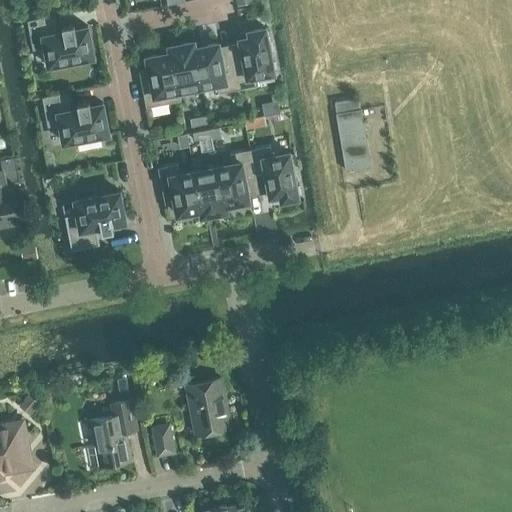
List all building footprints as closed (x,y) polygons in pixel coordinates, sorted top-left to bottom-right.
[(55,13),(28,19),(33,48),(46,46),(49,64),(94,55),(88,25),(76,27),(75,22),(63,24),(64,30),(59,31),(55,13)] [(241,41),(230,43),(239,88),(259,84),(257,75),(275,71),(266,26),(249,29),(250,35),(240,37),(241,41)] [(196,46),(195,40),(179,43),(181,49),(172,50),(180,90),(203,85),(196,46)] [(219,41),(196,46),(203,85),(217,82),(219,92),(239,88),(230,43),(220,45),(219,41)] [(172,50),(147,55),(149,67),(139,69),(147,106),(182,99),(180,90),(172,50)] [(43,95),(48,125),(61,123),(64,141),(109,132),(103,102),(90,104),(90,98),(78,101),(79,106),(74,107),(70,90),(43,95)] [(360,98),(335,102),(347,170),(371,166),(360,98)] [(208,114),(191,117),(192,125),(210,122),(208,114)] [(219,126),(211,128),(213,136),(213,138),(221,136),(219,126)] [(211,128),(193,131),(195,139),(213,136),(211,128)] [(187,132),(178,134),(180,146),(189,144),(187,132)] [(273,155),(272,145),(251,149),(260,193),(270,191),(271,195),(282,193),(283,199),(299,196),(291,152),(273,155)] [(233,162),(219,165),(226,204),(250,199),(249,195),(260,193),(251,149),(231,153),(233,162)] [(179,162),(159,166),(166,203),(175,201),(178,213),(202,208),(194,170),(180,172),(179,162)] [(202,208),(212,206),(213,212),(228,209),(226,204),(219,165),(194,170),(202,208)] [(0,169),(0,224),(20,221),(14,189),(8,190),(3,169),(0,169)] [(120,190),(75,198),(78,212),(66,215),(72,249),(100,243),(97,226),(102,225),(103,230),(115,228),(113,223),(126,220),(120,190)] [(22,249),(23,260),(38,257),(36,247),(22,249)] [(186,383),(196,433),(231,427),(221,376),(186,383)] [(30,393),(20,405),(30,414),(40,402),(30,393)] [(97,443),(87,445),(91,467),(131,459),(125,430),(137,428),(131,398),(112,402),(114,414),(92,418),(97,443)] [(0,469),(30,464),(22,421),(0,424),(0,474),(1,475),(0,471),(0,469)] [(153,426),(158,453),(174,450),(169,423),(153,426)] [(198,510),(198,511),(245,511),(244,505),(235,507),(234,503),(198,510)]
